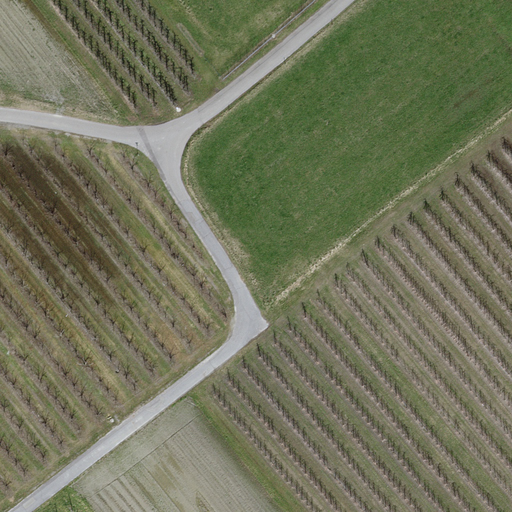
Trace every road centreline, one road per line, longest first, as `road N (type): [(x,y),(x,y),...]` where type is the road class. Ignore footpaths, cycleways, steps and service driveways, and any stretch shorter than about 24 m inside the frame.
road 1 (residential): [(19,511),(160,409),(243,330),(228,268),(179,197),(156,145)]
road 2 (residential): [(156,145),(342,0)]
road 3 (residential): [(0,112),(156,145)]
